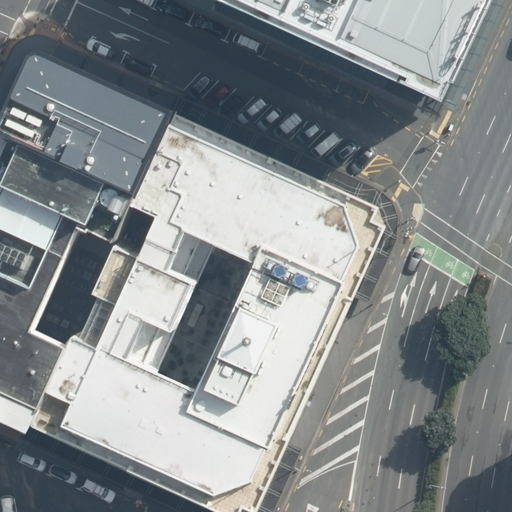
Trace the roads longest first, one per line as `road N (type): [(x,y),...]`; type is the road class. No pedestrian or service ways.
road 1 (unclassified): [(472,189),(73,0)]
road 2 (primary): [(390,460),(418,319),(472,189)]
road 3 (primary): [(511,359),(485,511)]
